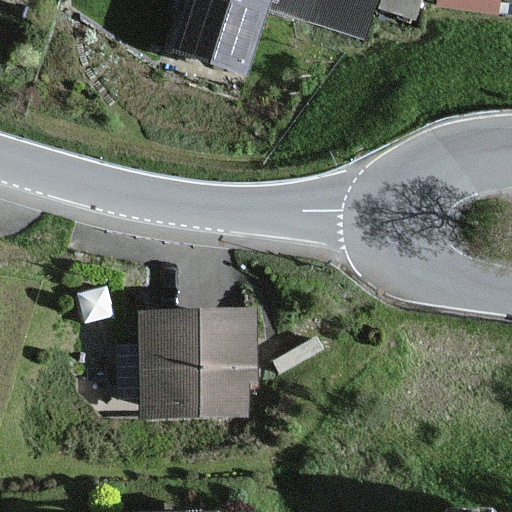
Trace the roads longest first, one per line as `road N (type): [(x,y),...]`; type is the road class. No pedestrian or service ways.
road 1 (tertiary): [(0,160),(242,210),(394,212)]
road 2 (tertiary): [(394,212),(396,240),(423,273),(511,292)]
road 3 (tertiary): [(511,153),(428,173),(394,212)]
